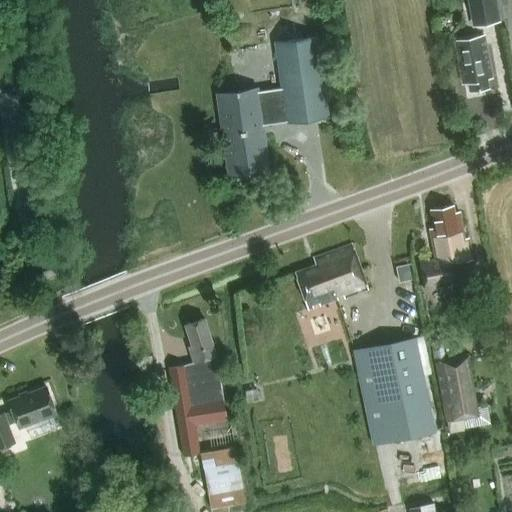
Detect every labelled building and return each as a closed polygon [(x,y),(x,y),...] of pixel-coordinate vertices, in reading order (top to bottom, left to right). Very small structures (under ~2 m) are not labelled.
[(496,0),(470,0),(472,6),(477,5),(480,25),(500,21),(496,0)] [(327,115),(315,36),(276,42),(282,89),(257,93),(256,89),(218,94),(229,172),(267,166),(263,134),(260,135),(259,125),(327,115)] [(486,78),(491,77),(484,36),(456,41),(463,82),(468,81),(470,90),(488,87),(486,78)] [(453,262),(470,259),(467,239),(463,239),(459,212),(455,213),(453,206),(431,210),(435,234),(431,235),(436,258),(421,261),(426,286),(456,281),(453,262)] [(344,296),(368,288),(353,243),(314,257),(316,264),(296,271),(309,307),(338,297),(337,293),(343,291),(344,296)] [(57,274),(54,266),(41,271),(44,279),(57,274)] [(237,447),(235,447),(231,417),(226,418),(223,398),(216,355),(204,318),(186,324),(193,345),(189,346),(195,362),(186,364),(169,368),(183,454),(201,452),(212,507),(246,503),(237,447)] [(390,436),(429,428),(410,338),(371,347),(390,436)] [(431,342),(434,361),(445,360),(442,341),(431,342)] [(468,356),(445,360),(434,361),(444,421),(478,415),(468,356)] [(17,421),(19,426),(57,412),(47,386),(9,400),(13,409),(3,413),(3,412),(0,413),(0,447),(14,442),(8,424),(17,421)] [(250,426),(266,425),(264,405),(248,406),(250,426)]
